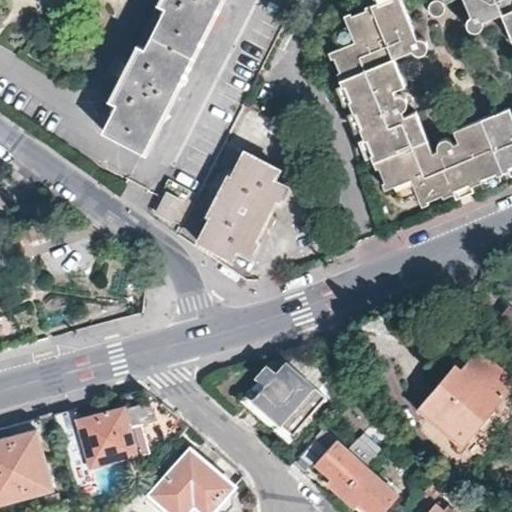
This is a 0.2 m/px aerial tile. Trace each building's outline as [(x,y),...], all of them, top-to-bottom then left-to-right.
[(144,149),(219,0),(164,0),(163,2),(167,5),(147,44),(143,43),(132,65),(126,63),(120,76),(124,80),(115,98),(119,101),(104,128),(144,149)] [(499,175),(506,172),(482,116),(455,127),(458,139),(453,142),(446,139),(442,138),(440,139),(437,145),(437,148),(433,149),(432,148),(417,110),(405,115),(403,110),(405,106),(406,102),(405,98),(402,95),(397,94),(396,93),(395,88),(405,84),(395,57),(413,49),(416,53),(421,53),(426,50),(426,44),(424,41),(421,39),(418,39),(415,37),(401,0),(392,0),(393,0),(379,6),(377,3),(365,7),(365,12),(352,16),(349,15),(343,17),(348,30),(353,43),(338,49),(329,52),(338,73),(335,75),(341,88),(345,87),(350,101),(347,103),(352,115),(361,112),(366,116),(370,114),(372,120),(367,122),(366,127),(359,130),(363,142),(367,141),(372,155),(369,156),(374,169),(377,168),(383,182),(381,184),(383,190),(396,185),(410,179),(416,193),(422,207),(429,204),(428,200),(443,195),(444,197),(456,193),(453,187),(455,181),(453,175),(460,172),(462,176),(468,178),(472,186),(484,182),(483,178),(496,172),(499,175)] [(440,15),(443,12),(443,6),(440,2),(434,0),(428,3),(427,9),(429,14),(433,16),(436,16),(440,15)] [(511,0),(465,0),(471,15),(468,20),(466,25),(469,30),(474,31),(479,29),(480,27),(481,25),(481,21),(500,13),(511,39),(511,111),(509,105),(482,116),(506,172),(511,169),(511,166),(511,165),(511,0)] [(353,43),(348,30),(334,36),(338,49),(353,43)] [(352,115),(359,130),(366,127),(367,122),(372,120),(370,114),(366,116),(361,112),(352,115)] [(15,159),(0,148),(0,163),(4,162),(15,159)] [(253,247),(269,215),(269,214),(283,189),(272,183),(280,167),(247,150),(223,196),(218,193),(215,199),(220,202),(200,239),(234,257),(242,241),(253,247)] [(464,189),(472,186),(468,178),(462,176),(460,172),(453,175),(455,181),(453,187),(456,193),(464,189)] [(402,198),(416,193),(410,179),(396,185),(402,198)] [(0,186),(0,203),(16,198),(0,186)] [(185,199),(169,189),(159,208),(175,218),(185,199)] [(511,305),(509,302),(493,322),(511,338),(511,305)] [(415,404),(445,429),(459,412),(467,420),(495,386),(485,379),(500,362),(477,342),(472,350),(458,367),(450,361),(415,404)] [(465,343),(450,361),(458,367),(472,350),(465,343)] [(284,357),(251,395),(293,432),(326,393),(284,357)] [(495,386),(509,369),(500,362),(485,379),(495,386)] [(74,405),(51,411),(56,431),(74,498),(89,511),(109,511),(188,424),(166,404),(146,386),(121,392),(124,402),(77,416),(74,405)] [(11,422),(0,424),(0,501),(48,489),(35,437),(56,431),(51,411),(11,422)] [(445,429),(454,435),(467,420),(459,412),(445,429)] [(378,430),(386,438),(393,430),(384,422),(378,430)] [(320,473),(340,490),(365,460),(334,434),(313,458),(324,468),(320,473)] [(209,475),(215,468),(190,446),(149,492),(171,511),(182,511),(192,501),(203,511),(206,511),(213,505),(219,510),(222,511),(225,511),(226,511),(234,502),(235,500),(232,495),(225,490),(209,475)] [(365,460),(340,490),(362,509),(366,504),(374,511),(377,511),(398,489),(365,460)] [(232,483),(215,468),(209,475),(225,490),(232,483)] [(447,511),(421,489),(400,511),(447,511)]
